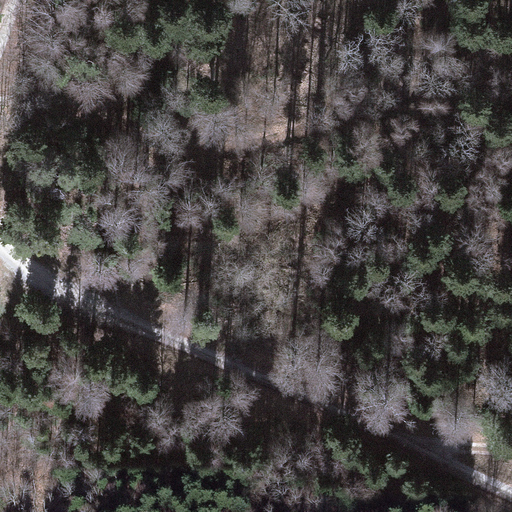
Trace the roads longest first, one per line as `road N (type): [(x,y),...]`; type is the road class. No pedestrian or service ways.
road 1 (track): [(0,238),(16,129),(23,110),(52,91),(202,126),(252,124),(511,45)]
road 2 (track): [(0,242),(102,306),(406,442),(511,437)]
